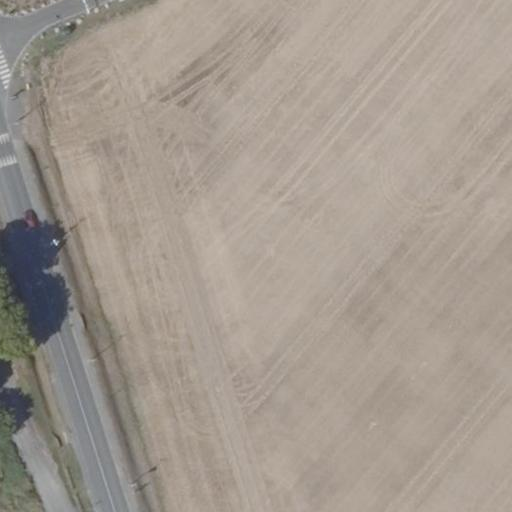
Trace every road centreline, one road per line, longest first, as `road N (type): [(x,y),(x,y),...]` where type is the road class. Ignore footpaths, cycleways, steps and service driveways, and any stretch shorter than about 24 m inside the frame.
road 1 (tertiary): [(114,511),(0,151)]
road 2 (residential): [(0,387),(58,511)]
